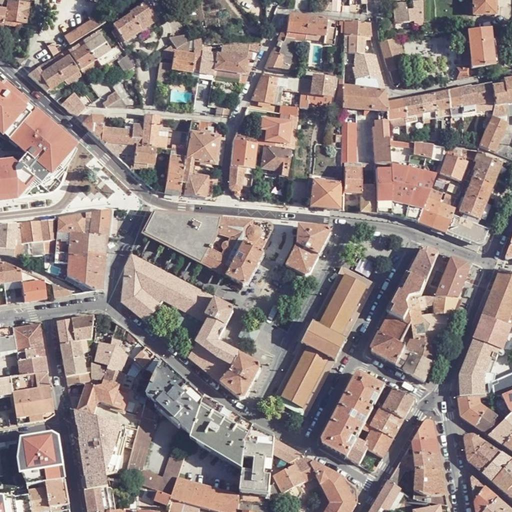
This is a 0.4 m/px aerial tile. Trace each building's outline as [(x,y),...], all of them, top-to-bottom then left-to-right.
[(380,0),(374,0),(377,16),(383,16),(380,0)] [(405,8),(405,1),(392,1),(393,27),(424,26),(422,0),(413,0),(414,8),(405,8)] [(494,0),(472,0),(472,15),(495,15),(494,0)] [(25,28),(29,5),(17,3),(8,2),(5,25),(25,28)] [(130,16),(113,26),(123,42),(157,21),(145,3),(129,14),(130,16)] [(104,24),(97,13),(89,18),(91,20),(64,38),(69,46),(104,24)] [(306,35),(309,18),(289,15),(288,22),(287,33),(306,35)] [(328,20),(309,18),(306,35),(324,37),(325,37),(326,30),(328,20)] [(286,22),(265,70),(289,73),(293,49),(283,46),(287,33),(288,22),(286,22)] [(368,24),(344,22),(344,37),(365,38),(371,38),(370,29),(368,24)] [(325,37),(324,37),(323,42),(323,44),(333,45),(336,31),(326,30),(325,37)] [(99,31),(81,43),(94,62),(97,66),(100,70),(106,65),(107,68),(111,65),(110,63),(115,59),(113,56),(119,52),(115,47),(113,48),(109,50),(108,48),(100,35),(101,34),(99,31)] [(160,56),(161,58),(175,51),(187,44),(186,37),(170,37),(174,44),(164,50),(160,56)] [(365,38),(344,37),(344,53),(363,56),(365,38)] [(380,44),(389,78),(391,77),(392,85),(404,81),(392,39),(391,40),(380,44)] [(490,39),(468,42),(471,65),(471,70),(493,67),(490,39)] [(203,41),(187,44),(188,54),(192,55),(194,61),(200,62),(201,52),(202,49),(203,45),(203,41)] [(51,44),(57,54),(61,51),(55,42),(51,44)] [(81,43),(68,52),(71,57),(80,70),(94,62),(81,43)] [(247,50),(248,46),(221,48),(220,55),(246,59),(247,50)] [(24,62),(26,59),(16,50),(10,56),(21,65),(24,62)] [(159,60),(156,80),(165,81),(166,69),(170,69),(174,56),(175,51),(161,58),(159,60)] [(68,52),(52,62),(55,67),(65,81),(78,72),(69,58),(71,57),(68,52)] [(201,52),(200,62),(199,70),(199,73),(215,76),(216,70),(214,69),(217,54),(215,54),(201,52)] [(363,56),(344,53),(343,79),(343,88),(383,92),(375,57),(363,56)] [(216,70),(215,76),(246,81),(251,68),(245,67),(246,60),(246,59),(220,55),(217,54),(214,69),(216,70)] [(134,68),(126,56),(117,61),(125,73),(131,69),(134,68)] [(174,56),(170,69),(191,74),(192,70),(194,61),(188,59),(174,56)] [(28,76),(46,93),(64,82),(65,81),(55,67),(52,62),(51,61),(38,69),(28,76)] [(199,70),(200,62),(194,61),(192,70),(199,70)] [(97,66),(94,62),(80,70),(83,75),(97,66)] [(468,70),(457,69),(456,78),(467,79),(468,70)] [(65,81),(67,85),(81,77),(78,72),(65,81)] [(301,80),(302,79),(264,74),(252,101),(273,105),(276,87),(300,90),(301,80)] [(313,76),(312,81),(311,94),(332,97),(334,78),(327,77),(313,76)] [(0,200),(15,198),(25,193),(44,169),(70,141),(40,116),(34,103),(0,79),(0,200)] [(312,81),(302,79),(301,80),(300,90),(300,93),(308,94),(311,94),(312,81)] [(481,142),(479,149),(494,155),(502,136),(508,122),(508,120),(508,117),(511,116),(511,79),(501,82),(502,87),(491,88),(494,104),(494,107),(493,112),(491,117),(490,121),(488,125),(486,129),(484,133),(483,137),(481,142)] [(491,84),(459,89),(461,109),(465,108),(494,104),(491,88),(491,84)] [(386,102),(383,92),(343,88),(343,90),(342,105),(342,108),(378,111),(387,112),(386,102)] [(459,89),(446,91),(449,110),(461,109),(459,89)] [(446,91),(431,94),(434,113),(449,110),(446,91)] [(106,108),(127,108),(121,99),(118,95),(116,93),(110,97),(108,102),(102,105),(105,109),(106,108)] [(431,94),(419,97),(422,114),(422,115),(423,122),(435,120),(434,113),(431,94)] [(77,117),(85,109),(80,101),(74,95),(69,99),(76,105),(68,112),(77,117)] [(419,97),(402,99),(405,118),(406,125),(417,123),(416,116),(422,115),(422,114),(419,97)] [(69,99),(61,106),(68,112),(76,105),(69,99)] [(402,99),(386,102),(387,112),(388,120),(405,118),(402,99)] [(299,100),(298,106),(298,109),(307,110),(308,101),(307,101),(299,100)] [(283,106),(281,115),(289,116),(291,107),(283,106)] [(289,116),(297,118),(298,109),(298,106),(296,106),(295,108),(291,107),(289,116)] [(253,110),(249,109),(244,118),(248,120),(253,110)] [(462,116),(461,109),(449,110),(450,118),(462,116)] [(449,110),(434,113),(435,120),(450,118),(449,110)] [(388,120),(387,112),(378,111),(378,123),(375,123),(376,131),(372,131),(374,164),(381,165),(390,165),(390,162),(389,141),(388,120)] [(357,114),(342,113),(341,143),(342,147),(341,151),(341,163),(344,164),(355,164),(357,114)] [(155,148),(158,117),(144,115),(143,121),(142,134),(141,147),(155,148)] [(82,125),(105,147),(105,143),(104,129),(103,117),(90,116),(82,125)] [(143,121),(133,120),(132,133),(142,134),(143,121)] [(290,123),(262,120),(260,130),(266,131),(264,142),(287,145),(290,123)] [(185,158),(182,173),(191,175),(194,162),(215,166),(220,137),(203,135),(205,123),(192,121),(185,158)] [(104,129),(105,143),(136,147),(141,147),(142,134),(132,133),(104,129)] [(237,133),(233,142),(256,145),(257,137),(237,133)] [(381,165),(372,164),(372,171),(373,186),(374,193),(375,215),(394,219),(408,221),(417,223),(419,218),(426,200),(428,194),(430,188),(439,165),(440,162),(439,162),(435,161),(424,159),(413,157),(411,156),(413,145),(405,143),(389,141),(390,162),(390,165),(381,165)] [(251,193),(257,146),(256,145),(233,142),(229,189),(232,193),(235,192),(235,196),(240,197),(240,191),(251,193)] [(105,143),(105,147),(110,152),(135,152),(136,147),(105,143)] [(440,149),(413,145),(411,156),(413,157),(414,151),(437,155),(440,149)] [(154,165),(155,148),(141,147),(136,147),(135,152),(134,163),(147,164),(154,165)] [(289,151),(265,147),(261,169),(276,171),(275,175),(286,176),(288,160),(289,151)] [(461,151),(446,149),(443,155),(447,157),(447,156),(462,162),(463,159),(462,158),(458,157),(461,151)] [(163,194),(165,192),(171,155),(171,153),(171,150),(170,150),(163,194)] [(414,151),(413,157),(424,159),(435,161),(437,155),(414,151)] [(463,159),(467,160),(471,152),(464,152),(462,158),(463,159)] [(473,162),(476,154),(471,152),(467,160),(473,162)] [(479,154),(476,154),(473,162),(473,163),(476,164),(473,171),(475,172),(473,179),(493,187),(502,165),(485,159),(484,156),(479,154)] [(179,195),(182,173),(185,158),(177,157),(174,156),(171,155),(165,192),(179,195)] [(447,156),(447,157),(440,175),(459,182),(466,163),(462,162),(447,156)] [(360,169),(344,169),(343,194),(360,195),(360,186),(360,169)] [(191,175),(182,173),(179,195),(206,199),(208,178),(191,175)] [(222,180),(208,178),(206,199),(211,198),(213,183),(222,184),(222,180)] [(493,187),(473,179),(471,183),(466,195),(486,203),(493,187)] [(310,208),(340,211),(340,184),(313,180),(310,208)] [(360,195),(360,213),(375,215),(374,193),(373,186),(360,186),(360,195)] [(430,188),(428,194),(426,200),(439,205),(444,194),(430,188)] [(493,206),(486,203),(466,195),(460,193),(459,197),(465,199),(459,213),(457,212),(456,217),(478,226),(481,220),(487,222),(493,206)] [(453,211),(458,200),(447,195),(442,206),(453,211)] [(426,200),(419,218),(417,223),(444,234),(445,233),(451,215),(453,211),(442,206),(441,206),(439,205),(426,200)] [(71,218),(58,220),(55,247),(54,254),(104,259),(105,255),(106,240),(108,225),(109,211),(96,213),(87,215),(71,218)] [(244,245),(261,254),(264,249),(272,233),(268,225),(162,215),(155,214),(144,236),(227,279),(244,245)] [(451,215),(445,233),(477,247),(480,247),(481,247),(483,246),(484,244),(489,231),(478,226),(456,217),(451,215)] [(54,221),(40,222),(42,241),(53,242),(54,221)] [(24,224),(15,225),(13,258),(21,262),(21,245),(29,243),(31,256),(43,254),(42,241),(40,222),(37,222),(31,223),(24,224)] [(8,226),(0,226),(0,252),(1,253),(2,254),(8,256),(13,258),(15,225),(13,225),(8,226)] [(299,227),(297,246),(319,258),(324,248),(331,235),(329,231),(315,229),(299,227)] [(265,255),(261,254),(244,245),(227,279),(243,287),(248,286),(265,255)] [(319,258),(297,246),(286,267),(287,268),(305,277),(309,276),(313,269),(319,258)] [(437,261),(440,255),(428,250),(422,252),(409,276),(427,285),(429,280),(431,274),(434,268),(437,261)] [(76,282),(95,293),(101,292),(102,280),(104,259),(54,254),(53,263),(67,264),(66,277),(76,282)] [(467,266),(445,257),(440,268),(448,271),(439,292),(426,287),(422,298),(423,298),(433,299),(438,299),(447,299),(459,300),(470,272),(469,270),(467,266)] [(132,311),(147,324),(164,302),(175,308),(171,317),(174,327),(179,330),(184,338),(196,346),(189,359),(193,362),(204,371),(220,385),(240,356),(217,344),(226,328),(206,317),(215,300),(207,296),(188,287),(167,276),(153,268),(132,258),(128,264),(126,268),(126,269),(126,270),(122,304),(132,311)] [(53,263),(52,271),(66,277),(67,264),(53,263)] [(14,268),(3,264),(1,264),(4,284),(7,284),(21,282),(20,271),(14,268)] [(343,268),(314,323),(319,326),(345,276),(367,288),(341,337),(347,341),(376,285),(343,268)] [(511,274),(501,270),(483,317),(496,322),(506,326),(509,327),(511,319),(511,274)] [(35,277),(20,271),(21,282),(22,287),(24,300),(24,304),(29,303),(46,300),(46,296),(44,281),(35,277)] [(52,271),(51,276),(65,281),(66,277),(52,271)] [(345,276),(319,326),(341,337),(367,288),(345,276)] [(426,287),(427,285),(409,276),(405,284),(398,297),(389,315),(404,323),(409,314),(408,309),(405,308),(410,299),(413,299),(422,298),(426,287)] [(72,285),(74,286),(76,282),(66,277),(65,281),(69,283),(70,284),(72,285)] [(58,298),(73,296),(69,293),(66,291),(65,291),(61,289),(51,285),(54,299),(58,298)] [(5,293),(6,303),(6,306),(13,305),(11,293),(9,293),(5,293)] [(414,339),(425,339),(425,336),(424,332),(423,326),(421,316),(420,308),(425,308),(424,307),(423,298),(422,298),(413,299),(410,299),(405,308),(408,309),(409,314),(411,324),(413,335),(414,339)] [(435,306),(433,299),(423,298),(424,307),(427,307),(435,306)] [(453,315),(459,300),(447,299),(438,299),(433,299),(435,306),(435,312),(435,315),(453,315)] [(232,309),(215,300),(206,317),(226,328),(233,314),(232,309)] [(404,323),(389,315),(379,334),(400,345),(406,334),(410,326),(404,323)] [(443,337),(453,315),(435,315),(433,316),(428,316),(421,316),(423,326),(424,332),(425,336),(443,337)] [(474,340),(501,351),(503,352),(511,328),(509,327),(506,326),(496,322),(483,317),(479,327),(474,340)] [(94,322),(94,318),(72,321),(76,344),(82,343),(87,343),(89,342),(91,342),(92,333),(94,322)] [(76,344),(72,321),(58,323),(62,346),(76,344)] [(319,326),(314,323),(302,346),(307,349),(330,360),(335,363),(340,355),(347,341),(341,337),(319,326)] [(126,331),(118,325),(116,332),(125,336),(126,331)] [(33,328),(14,330),(18,355),(19,363),(46,358),(42,333),(38,331),(33,328)] [(115,333),(96,329),(95,333),(95,335),(95,337),(95,339),(94,341),(94,343),(100,344),(111,347),(113,341),(115,333)] [(14,330),(0,332),(0,357),(18,355),(14,330)] [(404,352),(406,348),(400,345),(379,334),(370,350),(371,354),(396,367),(404,352)] [(411,338),(414,339),(413,335),(406,334),(400,345),(406,348),(411,338)] [(425,339),(425,344),(432,347),(438,350),(443,337),(425,336),(425,339)] [(432,347),(425,344),(414,341),(414,339),(411,338),(406,348),(404,352),(411,356),(412,355),(432,364),(438,350),(432,347)] [(147,348),(136,339),(133,342),(144,352),(147,348)] [(496,361),(501,351),(474,340),(470,350),(466,358),(459,377),(484,376),(484,379),(492,359),(496,361)] [(111,347),(100,344),(95,363),(108,368),(107,370),(121,374),(128,357),(119,348),(120,343),(113,341),(111,347)] [(63,351),(64,362),(84,359),(83,355),(82,343),(76,344),(62,346),(63,351)] [(307,349),(302,346),(273,401),(306,418),(319,394),(335,363),(330,360),(304,409),(281,398),(307,349)] [(155,356),(147,348),(144,352),(135,361),(144,369),(155,356)] [(330,360),(307,349),(281,398),(304,409),(330,360)] [(404,352),(396,367),(395,367),(403,372),(411,356),(404,352)] [(424,384),(432,364),(412,355),(411,356),(403,372),(424,384)] [(240,356),(220,385),(226,390),(239,401),(244,400),(261,370),(259,366),(240,356)] [(48,373),(46,358),(19,363),(21,377),(48,373)] [(64,362),(67,378),(87,376),(84,359),(64,362)] [(184,383),(162,362),(157,373),(151,387),(147,397),(191,438),(194,430),(199,416),(204,401),(196,394),(184,383)] [(92,375),(92,382),(92,383),(98,384),(100,380),(104,382),(121,388),(124,375),(121,374),(107,370),(91,365),(92,371),(92,375)] [(48,373),(21,377),(13,379),(15,399),(17,414),(19,426),(46,422),(56,416),(48,373)] [(67,378),(68,386),(77,385),(77,386),(84,385),(84,383),(92,382),(92,375),(87,376),(67,378)] [(511,393),(511,375),(495,384),(494,398),(497,398),(502,397),(511,393)] [(385,389),(361,376),(356,377),(342,403),(322,442),(324,446),(347,460),(351,454),(358,440),(359,438),(363,430),(366,425),(368,421),(376,406),(377,404),(378,401),(385,389)] [(457,395),(458,400),(479,399),(486,399),(484,379),(484,376),(459,377),(458,383),(458,390),(457,391),(457,394),(457,395)] [(15,399),(13,379),(0,380),(0,397),(14,395),(17,414),(19,426),(17,414),(15,399)] [(121,388),(104,382),(103,387),(98,389),(97,389),(96,388),(93,387),(87,385),(83,396),(78,413),(93,419),(98,406),(101,403),(114,408),(116,403),(121,388)] [(415,401),(395,390),(393,394),(384,410),(404,421),(415,401)] [(497,398),(495,407),(502,412),(506,415),(510,418),(511,416),(511,393),(502,397),(497,398)] [(479,399),(458,400),(459,404),(460,412),(461,418),(469,423),(476,428),(487,411),(476,403),(479,399)] [(218,410),(204,401),(199,416),(194,430),(191,438),(191,439),(199,442),(219,454),(236,464),(243,468),(244,459),(246,443),(252,430),(246,427),(234,419),(218,410)] [(158,416),(145,406),(142,418),(140,427),(138,433),(136,441),(134,448),(133,453),(132,456),(131,460),(130,465),(129,468),(126,475),(124,478),(140,485),(158,492),(171,497),(178,477),(179,473),(182,464),(188,448),(174,444),(174,446),(172,450),(171,454),(169,461),(166,470),(163,478),(143,471),(144,464),(148,448),(153,432),(158,416)] [(380,408),(376,406),(368,421),(366,425),(372,428),(382,409),(380,408)] [(374,429),(394,440),(404,421),(384,410),(382,409),(372,428),(374,429)] [(83,481),(85,493),(108,490),(109,489),(107,477),(116,475),(123,450),(133,453),(134,448),(136,441),(138,434),(95,419),(93,419),(78,413),(72,411),(73,416),(74,423),(80,457),(81,468),(83,481)] [(487,411),(476,428),(478,429),(482,432),(487,436),(496,422),(498,418),(487,411)] [(11,428),(19,426),(17,414),(9,415),(11,428)] [(511,416),(510,418),(508,420),(501,426),(490,437),(491,438),(494,441),(500,445),(504,447),(511,439),(511,416)] [(414,441),(436,441),(434,435),(433,427),(432,425),(432,423),(431,423),(430,422),(429,422),(428,422),(427,422),(426,422),(425,423),(424,424),(422,427),(418,434),(414,441)] [(490,437),(501,426),(496,422),(487,436),(490,437)] [(366,425),(363,430),(371,434),(374,429),(372,428),(366,425)] [(368,451),(383,460),(394,440),(374,429),(371,434),(365,444),(370,447),(368,451)] [(264,436),(252,430),(246,443),(244,459),(243,468),(241,481),(240,488),(240,494),(239,497),(238,511),(243,511),(267,511),(269,502),(271,477),(271,471),(272,468),(272,465),(273,456),(274,450),(275,441),(273,440),(264,436)] [(29,473),(31,487),(39,486),(47,485),(66,481),(61,450),(54,452),(51,436),(24,441),(27,457),(23,458),(25,474),(29,473)] [(51,436),(54,452),(61,450),(59,440),(53,436),(51,436)] [(468,462),(469,463),(486,445),(479,440),(475,438),(473,437),(472,436),(471,436),(470,436),(468,437),(467,437),(466,438),(466,439),(465,440),(465,441),(465,443),(468,462)] [(351,454),(347,460),(359,466),(368,451),(370,447),(365,444),(361,441),(358,440),(351,454)] [(27,457),(24,441),(21,441),(18,462),(20,475),(25,474),(23,458),(27,457)] [(285,447),(275,441),(274,450),(273,456),(272,465),(272,468),(284,469),(287,462),(290,463),(292,467),(302,457),(301,456),(299,455),(294,452),(285,447)] [(414,456),(438,456),(438,452),(436,441),(414,441),(412,444),(413,450),(414,456)] [(486,445),(469,463),(472,465),(477,470),(483,475),(502,455),(500,454),(495,451),(486,445)] [(502,455),(483,475),(484,476),(486,478),(493,484),(511,463),(511,461),(502,455)] [(415,466),(415,471),(435,471),(441,471),(438,456),(414,456),(415,466)] [(342,477),(302,457),(292,467),(277,474),(273,476),(283,495),(289,492),(291,498),(297,500),(301,498),(302,493),(299,487),(316,478),(321,487),(321,486),(331,505),(326,511),(352,511),(358,502),(357,490),(342,477)] [(404,457),(400,464),(404,466),(409,457),(404,457)] [(511,463),(493,484),(496,486),(506,495),(511,489),(511,463)] [(396,470),(389,483),(397,488),(406,467),(404,466),(400,464),(396,470)] [(432,499),(446,497),(444,485),(441,471),(435,471),(415,471),(415,479),(415,490),(415,493),(432,499)] [(273,476),(271,477),(269,502),(283,495),(273,476)] [(178,477),(171,497),(214,511),(237,511),(238,511),(239,497),(178,477)] [(472,491),(474,502),(485,489),(482,486),(474,480),(473,479),(472,478),(472,479),(471,479),(471,480),(471,481),(472,485),(472,491)] [(70,507),(66,481),(47,485),(50,506),(51,509),(70,507)] [(388,511),(402,491),(397,488),(389,483),(387,486),(371,511),(388,511)] [(50,506),(47,485),(39,486),(40,491),(30,492),(31,497),(32,511),(50,511),(51,511),(51,509),(50,506)] [(485,489),(474,502),(475,511),(485,511),(499,501),(497,499),(493,496),(485,489)] [(111,511),(108,490),(85,493),(88,511),(111,511)] [(171,497),(158,492),(155,502),(170,508),(170,504),(171,497)] [(0,511),(32,511),(31,497),(14,500),(15,503),(1,505),(1,502),(0,502),(0,511)] [(170,508),(170,510),(173,511),(214,511),(171,497),(170,504),(170,508)] [(511,511),(499,501),(485,511),(511,511)]
